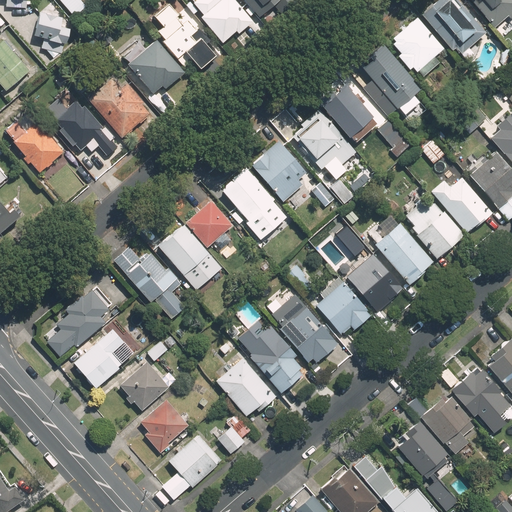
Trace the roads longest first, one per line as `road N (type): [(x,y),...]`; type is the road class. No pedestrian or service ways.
road 1 (residential): [(0,308),(355,0)]
road 2 (residential): [(221,511),(511,262)]
road 3 (secondary): [(127,511),(0,369)]
